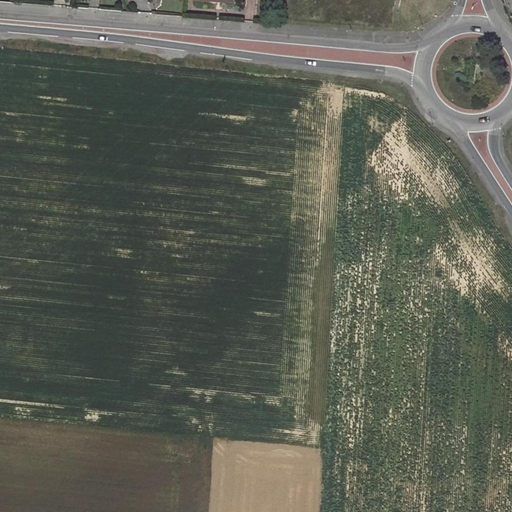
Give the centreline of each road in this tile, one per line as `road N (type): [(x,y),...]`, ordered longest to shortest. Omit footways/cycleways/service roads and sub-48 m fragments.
road 1 (secondary): [(431,41),(322,40),(0,12)]
road 2 (secondary): [(0,27),(390,73),(422,86)]
